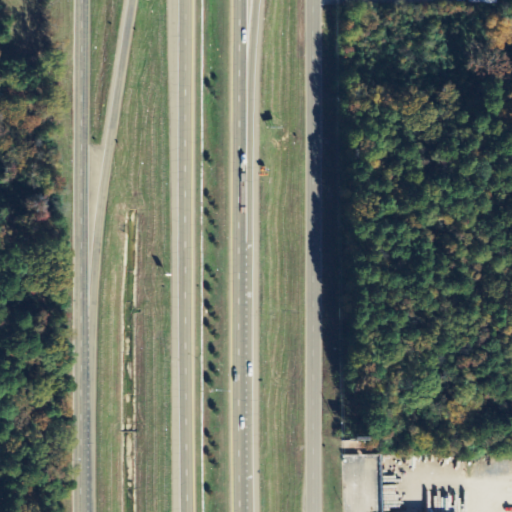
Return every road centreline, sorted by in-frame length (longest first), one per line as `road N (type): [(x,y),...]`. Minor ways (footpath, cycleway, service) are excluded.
road 1 (motorway): [(248,511),(241,0)]
road 2 (motorway): [(185,0),(188,511)]
road 3 (secondary): [(80,0),(83,511)]
road 4 (secondary): [(313,511),(313,0)]
road 5 (motorway): [(133,0),(80,364)]
